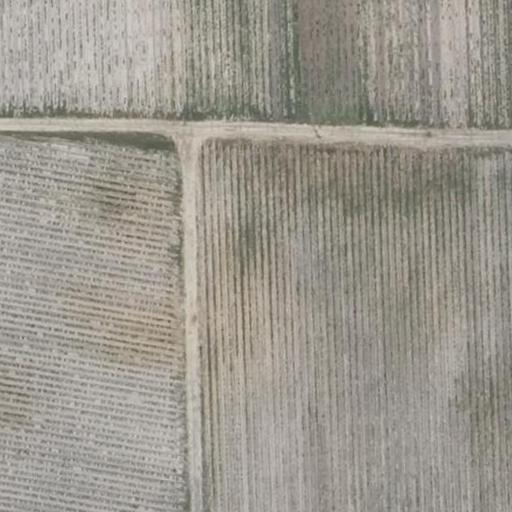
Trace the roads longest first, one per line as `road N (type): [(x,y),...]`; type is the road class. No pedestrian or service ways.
road 1 (track): [(0,122),(511,144)]
road 2 (track): [(200,511),(194,131)]
